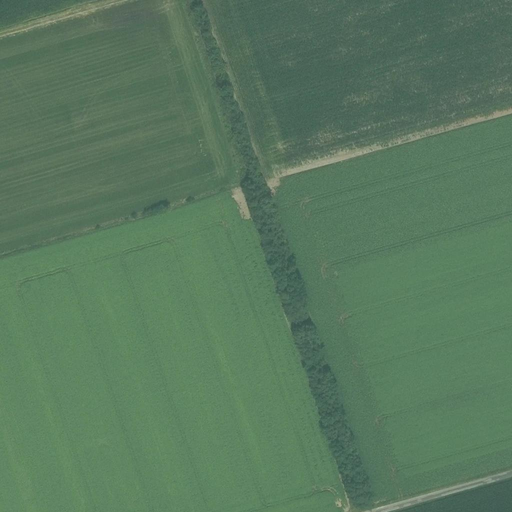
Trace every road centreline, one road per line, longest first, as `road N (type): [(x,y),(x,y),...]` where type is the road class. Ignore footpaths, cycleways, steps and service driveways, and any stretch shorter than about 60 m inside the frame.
road 1 (residential): [(511,473),(382,511)]
road 2 (track): [(0,33),(118,0)]
